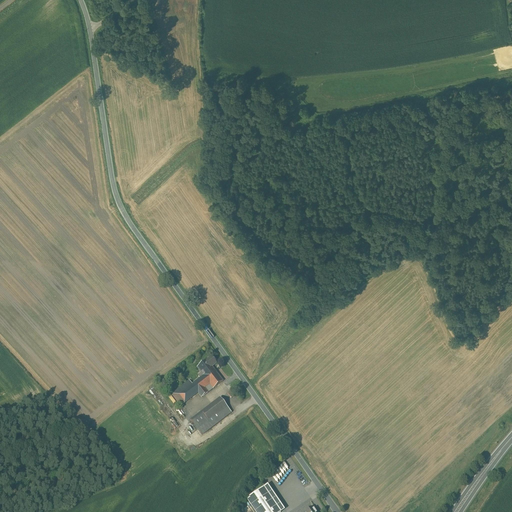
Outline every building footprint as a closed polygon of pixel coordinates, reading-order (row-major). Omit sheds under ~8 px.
[(207,360),(197,367),(204,376),(213,368),(212,366),(216,363),(212,356),(207,360)] [(192,384),(192,385),(198,393),(201,397),(208,392),(213,388),(213,389),(223,381),(213,368),(204,376),(192,384)] [(189,380),(171,394),(180,406),(185,402),(198,393),(192,385),(192,384),(189,380)] [(232,389),(227,393),(231,398),(236,394),(232,389)] [(231,412),(220,398),(216,401),(223,410),(208,421),(213,426),(231,412)] [(223,410),(216,401),(201,412),(208,421),(223,410)] [(208,421),(201,412),(190,420),(202,435),(213,426),(208,421)] [(263,487),(247,499),(255,511),(280,511),(278,508),(282,506),(270,489),(266,491),(263,487)]
